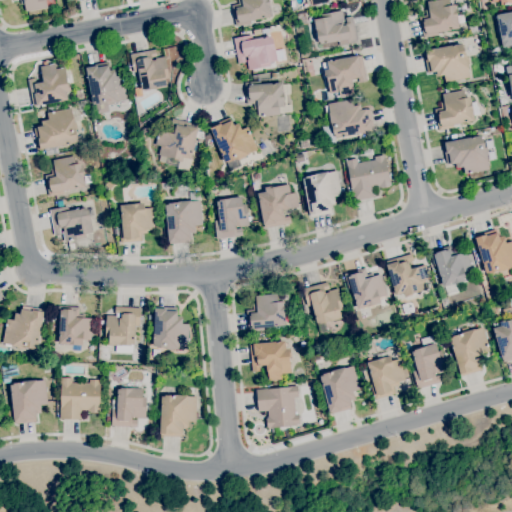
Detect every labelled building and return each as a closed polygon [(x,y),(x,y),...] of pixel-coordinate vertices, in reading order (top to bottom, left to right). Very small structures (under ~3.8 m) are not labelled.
[(30,18),(28,11),(26,12),(24,4),(21,5),(19,0),(45,0),(46,7),(34,10),(35,17),(30,18)] [(235,26),(232,5),(238,4),(237,0),(268,0),(272,17),(250,21),(250,24),(235,26)] [(422,38),(419,17),(426,15),(425,9),(428,9),(427,1),(432,0),(448,0),(450,5),(455,5),(459,28),(437,32),(437,35),(422,38)] [(339,46),(338,40),(320,44),(319,42),(318,43),(313,20),(321,18),(320,15),(342,10),(344,21),(343,21),(343,24),(346,24),(345,18),(352,16),(357,42),(339,46)] [(511,46),(502,48),(496,15),(511,11),(511,46)] [(470,35),(468,26),(476,24),(478,33),(470,35)] [(248,70),(246,60),(247,60),(247,56),(244,57),(245,62),(238,64),(233,38),(251,35),(252,39),(270,36),(271,39),(271,38),(273,48),(274,48),(277,61),(269,62),(269,66),(248,70)] [(445,82),(443,75),(437,76),(436,71),(431,72),(431,71),(427,72),(423,51),(425,51),(425,50),(462,43),(462,46),(463,46),(465,56),(467,56),(469,63),(468,63),(468,68),(467,68),(469,77),(445,82)] [(141,90),(138,71),(133,72),(129,54),(156,49),(157,56),(151,57),(151,60),(155,60),(155,57),(165,56),(169,78),(165,79),(167,87),(151,90),(151,89),(141,90)] [(331,98),(327,78),(325,78),(323,70),(328,69),(327,61),(358,55),(358,56),(361,56),(366,82),(359,83),(358,78),(351,79),(354,95),(340,97),(340,96),(331,98)] [(96,114),(94,104),(92,105),(85,66),(107,62),(109,70),(114,69),(115,76),(122,75),(127,99),(117,101),(118,102),(112,103),(112,104),(107,105),(108,111),(96,114)] [(32,106),(27,80),(35,78),(36,83),(43,82),(40,66),(54,63),(55,69),(64,67),(67,83),(69,82),(70,91),(66,92),(67,100),(36,106),(36,105),(32,106)] [(258,117),(257,110),(254,110),(253,103),(246,104),(244,83),(259,81),(260,85),(282,82),(282,85),(289,84),(289,94),(285,94),(286,105),(290,104),(291,112),(279,113),(279,115),(258,117)] [(438,130),(434,109),(441,108),(440,102),(443,101),(442,94),(445,93),(444,89),(448,88),(449,93),(463,90),(465,98),(470,97),(471,102),(475,102),(476,107),(478,107),(479,114),(473,115),(474,121),(452,125),(453,127),(438,130)] [(326,143),(322,127),(330,125),(328,113),(329,113),(327,104),(351,99),(353,106),(360,105),(361,110),(366,109),(369,109),(374,130),(334,138),(335,141),(326,143)] [(46,156),(44,149),(38,150),(34,128),(42,126),(41,121),(48,119),(47,113),(71,108),(73,117),(75,122),(77,129),(75,129),(77,139),(75,140),(76,142),(55,146),(57,154),(46,156)] [(229,170),(226,162),(224,163),(209,128),(221,123),(220,121),(229,117),(230,121),(231,120),(233,125),(238,123),(241,130),(247,127),(257,150),(237,159),(240,166),(229,170)] [(182,162),(173,160),(173,158),(158,155),(160,146),(155,145),(158,130),(174,134),(175,130),(169,128),(171,118),(198,125),(197,131),(203,132),(203,139),(202,139),(201,142),(197,141),(197,139),(195,138),(190,159),(183,158),(182,162)] [(144,136),(141,131),(147,126),(150,132),(144,136)] [(204,145),(204,134),(209,133),(212,138),(207,140),(207,144),(204,145)] [(464,174),(463,167),(456,168),(455,163),(450,164),(446,164),(442,143),(444,143),(444,142),(481,135),(481,138),(482,138),(484,148),(486,148),(487,155),(488,160),(487,160),(489,169),(464,174)] [(301,149),(299,141),(308,139),(309,147),(301,149)] [(364,156),(362,146),(371,144),(373,154),(364,156)] [(297,163),(295,155),(303,154),(304,161),(297,163)] [(352,201),(345,160),(356,158),(357,163),(374,160),(374,157),(383,155),(384,158),(385,158),(390,186),(379,188),(379,187),(373,188),(375,197),(352,201)] [(48,196),(44,175),(51,174),(50,168),(54,168),(52,160),(73,156),(75,164),(80,163),(82,173),(89,173),(88,180),(83,179),(85,186),(63,191),(63,194),(48,196)] [(310,217),(310,215),(309,215),(302,178),(305,178),(305,176),(314,175),(314,174),(327,172),(336,171),(340,189),(344,188),(344,192),(340,192),(341,195),(333,197),(335,204),(330,205),(331,210),(330,210),(331,213),(310,217)] [(264,228),(264,225),(263,225),(257,193),(265,192),(264,187),(272,186),(273,187),(288,184),(290,193),(295,192),(298,207),(283,210),(284,217),(289,216),(290,223),(264,228)] [(168,244),(165,205),(168,205),(168,204),(178,203),(177,201),(190,200),(189,192),(197,192),(198,201),(199,201),(202,225),(194,226),(195,232),(189,233),(190,242),(168,244)] [(216,239),(214,220),(218,220),(216,201),(219,201),(218,200),(229,198),(241,196),(242,204),(246,204),(248,226),(238,227),(238,225),(235,226),(235,229),(241,228),(242,236),(216,239)] [(120,243),(119,228),(122,228),(120,205),(143,203),(144,209),(152,208),(154,229),(147,230),(147,233),(141,234),(142,241),(120,243)] [(64,242),(62,231),(64,231),(63,228),(60,228),(61,234),(54,236),(49,210),(67,206),(68,211),(86,207),(87,210),(88,210),(92,232),(85,234),(85,238),(64,242)] [(485,273),(475,238),(486,235),(485,232),(495,229),(496,233),(497,232),(498,237),(503,236),(505,243),(511,241),(511,266),(510,267),(511,268),(506,270),(498,273),(498,270),(488,273),(485,273)] [(447,296),(444,286),(443,287),(436,265),(434,266),(429,251),(450,245),(452,252),(457,250),(458,254),(466,252),(472,272),(464,275),(465,280),(455,283),(458,292),(447,296)] [(404,297),(403,293),(395,295),(385,265),(386,264),(385,261),(411,253),(413,260),(408,262),(410,269),(425,264),(429,279),(424,280),(427,289),(411,294),(412,295),(404,297)] [(357,309),(350,288),(348,289),(344,274),(364,268),(366,275),(372,273),(373,277),(380,274),(386,295),(378,297),(380,302),(357,309)] [(316,325),(311,305),(307,306),(302,288),(327,282),(328,289),(324,291),(324,293),(327,292),(327,291),(337,288),(343,310),(339,311),(341,318),(316,325)] [(248,332),(246,310),(253,309),(252,304),(255,304),(255,296),(277,294),(277,302),(283,301),(283,306),(284,306),(285,315),(284,315),(285,325),(263,327),(263,330),(248,332)] [(404,315),(401,305),(406,303),(408,308),(412,307),(413,312),(404,315)] [(33,349),(26,348),(26,349),(11,346),(11,345),(1,343),(6,319),(13,320),(14,313),(19,314),(21,309),(22,305),(45,310),(36,349),(33,348),(33,349)] [(82,345),(58,344),(60,317),(56,317),(57,306),(79,307),(78,314),(85,315),(84,318),(92,319),(91,341),(82,340),(82,345)] [(178,349),(165,349),(165,348),(156,347),(156,346),(152,346),(154,306),(176,308),(176,311),(177,311),(177,316),(182,317),(182,324),(189,324),(187,349),(178,349)] [(132,354),(115,353),(115,346),(108,345),(108,337),(105,337),(106,315),(116,316),(116,317),(119,317),(119,314),(114,314),(115,307),(140,308),(139,326),(134,326),(133,345),(132,344),(132,354)] [(511,359),(503,362),(502,359),(501,359),(492,328),(500,326),(499,322),(506,320),(506,321),(511,319),(511,359)] [(461,376),(460,374),(449,338),(452,337),(452,336),(461,333),(473,329),(474,330),(482,327),(490,351),(482,353),(484,360),(479,361),(481,366),(480,367),(481,370),(461,376)] [(417,389),(412,371),(416,370),(411,352),(414,351),(413,350),(422,347),(420,338),(431,335),(434,343),(435,343),(437,351),(441,350),(447,371),(438,374),(437,372),(434,373),(435,376),(440,375),(442,382),(417,389)] [(268,381),(267,372),(266,372),(265,365),(259,366),(259,371),(252,372),(249,345),(252,345),(252,344),(284,341),(285,349),(290,348),(290,357),(289,357),(290,373),(281,374),(281,379),(268,381)] [(374,400),(370,384),(372,383),(366,363),(389,356),(391,361),(399,359),(402,370),(406,369),(408,376),(404,378),(405,380),(397,382),(398,385),(393,387),(395,393),(374,400)] [(3,384),(0,367),(17,364),(18,375),(10,376),(11,382),(3,384)] [(330,414),(330,412),(329,413),(319,376),(322,375),(322,374),(331,372),(331,371),(344,367),(344,368),(353,366),(359,390),(352,391),(354,399),(349,400),(350,405),(349,405),(350,409),(330,414)] [(81,420),(59,419),(60,378),(71,378),(71,383),(89,383),(89,379),(99,380),(98,383),(100,383),(99,408),(99,412),(98,412),(98,413),(89,413),(89,411),(87,411),(88,410),(82,410),(81,420)] [(14,424),(14,422),(13,422),(9,385),(13,385),(13,384),(22,383),(22,381),(35,380),(35,381),(44,380),(48,412),(36,413),(37,418),(35,418),(36,422),(14,424)] [(137,427),(111,426),(111,407),(111,400),(116,400),(117,389),(120,389),(120,388),(121,388),(121,384),(130,385),(130,381),(137,381),(136,388),(143,388),(142,397),(146,397),(145,407),(149,407),(148,412),(145,412),(145,419),(135,418),(135,417),(131,416),(131,420),(137,420),(137,427)] [(267,429),(267,428),(266,428),(265,419),(266,418),(266,417),(268,417),(267,411),(257,412),(255,389),(267,388),(267,389),(290,387),(290,386),(297,386),(298,397),(293,397),(295,415),(298,414),(299,424),(295,424),(295,426),(271,428),(272,429),(267,429)] [(181,437),(160,436),(160,434),(159,434),(161,396),(164,396),(164,395),(174,396),(174,395),(187,395),(187,396),(196,397),(195,422),(188,421),(187,428),(182,428),(182,433),(181,433),(181,437)]
